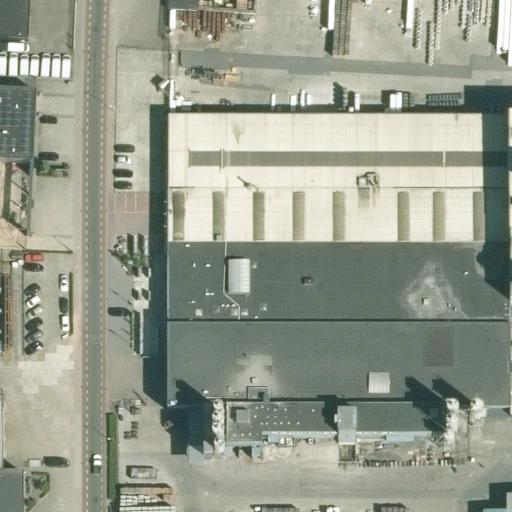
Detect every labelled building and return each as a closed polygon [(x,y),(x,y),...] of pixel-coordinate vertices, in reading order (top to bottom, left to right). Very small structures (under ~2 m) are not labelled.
[(0,0),(0,40),(28,42),(29,0),(0,0)] [(0,163),(33,165),(37,93),(0,91),(0,163)] [(261,439),(277,439),(277,448),(294,448),(294,439),(444,438),(444,411),(482,411),(507,411),(507,419),(511,418),(511,377),(510,378),(510,305),(511,305),(511,119),(507,119),(329,119),(168,119),(168,193),(168,411),(226,411),(226,448),(261,448),(261,439)] [(0,511),(21,511),(22,474),(3,474),(2,402),(0,402),(0,511)] [(312,468),(353,466),(352,448),(311,450),(312,468)] [(368,464),(389,463),(388,448),(367,449),(368,464)] [(391,465),(402,479),(417,467),(406,453),(391,465)] [(157,475),(157,466),(131,466),(131,475),(157,475)] [(359,482),(360,493),(391,491),(391,480),(359,482)]
